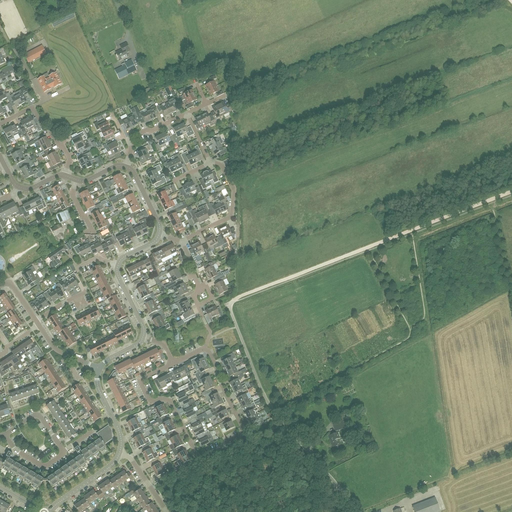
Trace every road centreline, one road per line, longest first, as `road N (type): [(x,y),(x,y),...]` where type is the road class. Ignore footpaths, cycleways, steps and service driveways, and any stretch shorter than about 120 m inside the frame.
road 1 (track): [(511,192),(230,302)]
road 2 (residential): [(173,362),(141,385),(151,401),(169,401),(204,456),(243,432),(204,349)]
road 3 (unclassified): [(359,511),(266,400),(230,302)]
road 4 (residential): [(210,163),(221,164),(233,188),(231,215),(181,241)]
